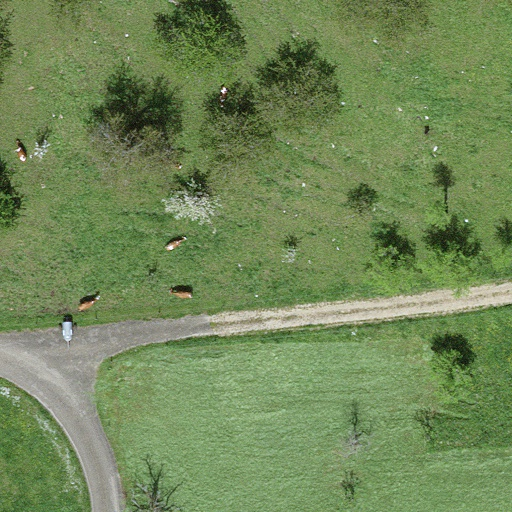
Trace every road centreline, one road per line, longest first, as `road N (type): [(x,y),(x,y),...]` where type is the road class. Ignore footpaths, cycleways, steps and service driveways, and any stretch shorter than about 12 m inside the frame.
road 1 (track): [(511,290),(91,338),(32,378)]
road 2 (residential): [(103,511),(75,421),(49,391),(0,358)]
